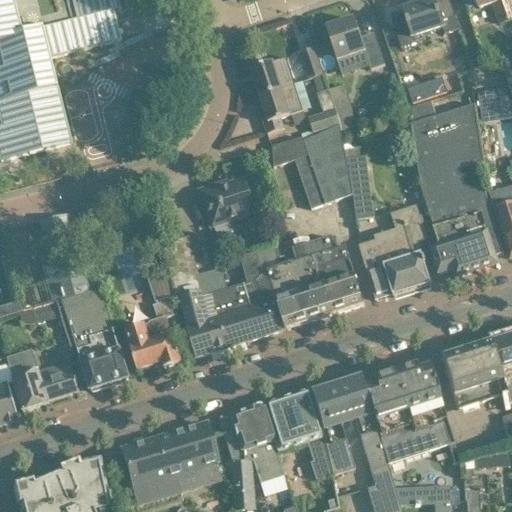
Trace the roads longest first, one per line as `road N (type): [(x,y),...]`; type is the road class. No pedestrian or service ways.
road 1 (tertiary): [(0,456),(511,294)]
road 2 (residential): [(0,210),(160,172),(185,154),(209,129),(221,94),(213,24)]
